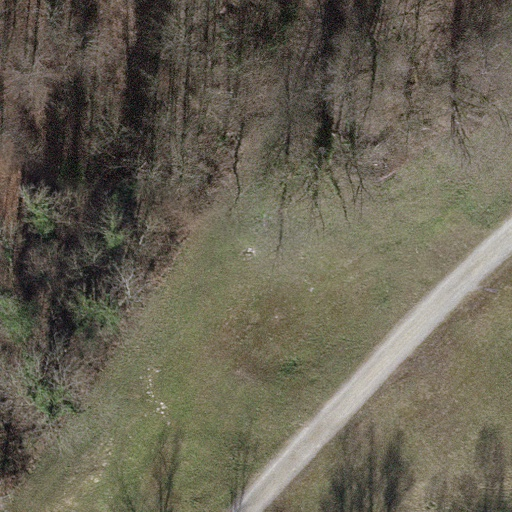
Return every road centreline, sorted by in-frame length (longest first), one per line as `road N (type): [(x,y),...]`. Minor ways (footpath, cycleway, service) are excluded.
road 1 (track): [(511,237),(245,511)]
road 2 (track): [(0,204),(63,103),(162,6),(179,0)]
